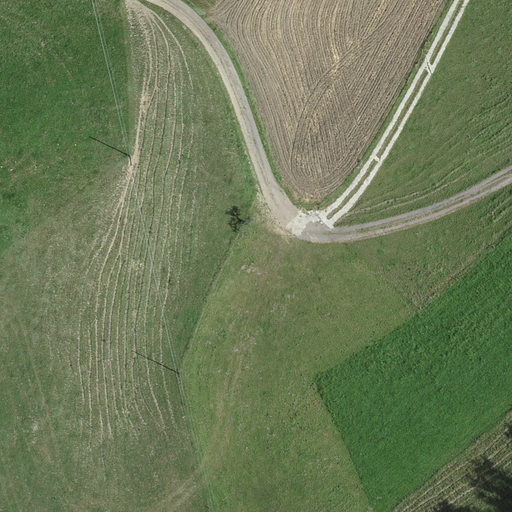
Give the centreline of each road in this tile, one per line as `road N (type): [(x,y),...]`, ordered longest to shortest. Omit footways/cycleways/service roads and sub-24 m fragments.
road 1 (track): [(467,0),(369,171),(309,228)]
road 2 (track): [(309,228),(275,200),(218,51),(165,0)]
road 3 (track): [(309,228),(374,228),(511,173)]
